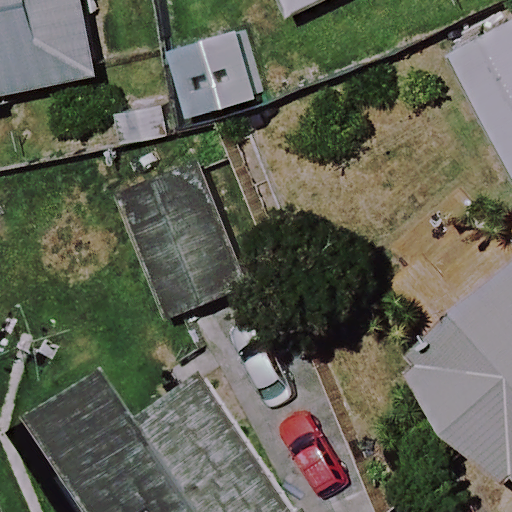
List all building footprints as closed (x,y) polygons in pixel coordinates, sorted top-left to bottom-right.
[(97,0),(0,0),(0,111),(24,106),(20,88),(113,65),(97,0)] [(273,0),(280,16),(316,0),(273,0)] [(511,16),(449,49),(511,172),(511,16)] [(267,279),(232,178),(139,210),(175,312),(267,279)] [(511,274),(419,364),(511,461),(511,274)] [(264,511),(176,377),(106,424),(76,379),(6,426),(63,511),(264,511)]
